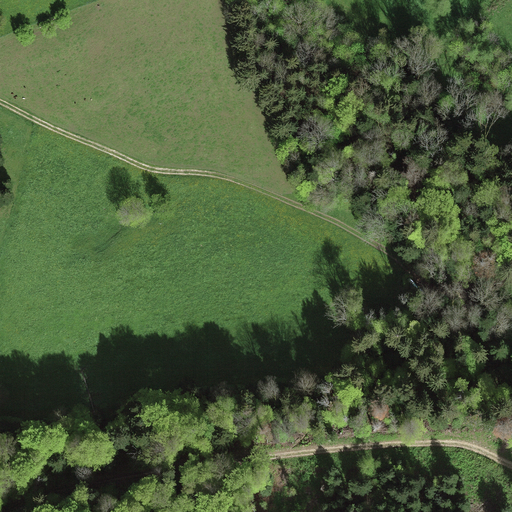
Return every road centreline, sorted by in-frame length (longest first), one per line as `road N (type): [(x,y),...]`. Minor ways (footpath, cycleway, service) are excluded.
road 1 (track): [(7,511),(58,490),(189,466),(390,443),(451,442),(511,464)]
road 2 (track): [(467,290),(432,289),(345,226),(237,180),(144,166),(0,100)]
